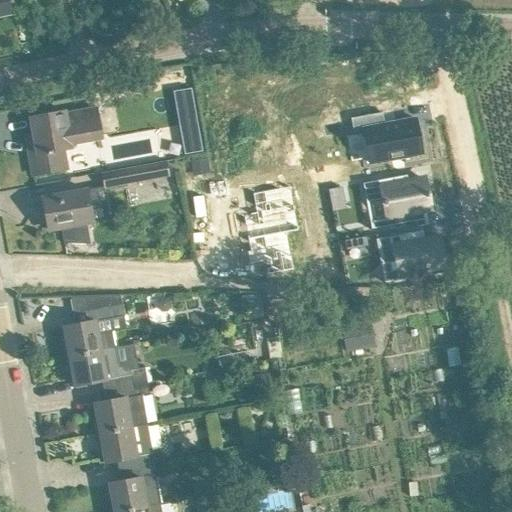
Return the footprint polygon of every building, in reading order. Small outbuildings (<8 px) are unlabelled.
[(0,0),(0,16),(11,14),(9,5),(13,4),(11,0),(0,0)] [(345,60),(353,101),(401,92),(398,79),(401,78),(398,61),(371,67),(369,55),(345,60)] [(218,89),(224,117),(263,110),(263,109),(278,106),(275,92),(276,91),(273,79),(258,81),(256,72),(237,76),(238,85),(218,89)] [(33,175),(52,171),(66,169),(63,150),(71,148),(70,144),(102,138),(96,108),(65,114),(64,110),(30,117),(33,135),(25,137),(33,175)] [(382,112),(350,118),(353,131),(363,129),(369,163),(421,153),(415,118),(384,124),(382,112)] [(169,176),(166,160),(101,173),(104,186),(104,188),(169,176)] [(357,162),(324,169),(327,183),(359,177),(357,162)] [(407,174),(361,182),(365,203),(369,202),(383,199),(386,217),(388,226),(415,221),(416,221),(414,210),(426,208),(429,207),(424,178),(408,181),(407,174)] [(255,212),(242,214),(247,239),(298,229),(290,186),(253,193),(252,193),(255,212)] [(96,187),(43,198),(49,230),(61,228),(63,243),(90,244),(86,223),(92,222),(92,221),(90,208),(100,206),(96,187)] [(341,188),(328,190),(332,211),(345,209),(341,188)] [(319,225),(333,222),(330,206),(327,189),(311,191),(315,209),(315,208),(319,225)] [(249,250),(246,251),(248,265),(268,261),(269,267),(266,268),(267,275),(294,270),(287,233),(298,231),(298,229),(247,239),(249,250)] [(411,232),(376,239),(381,264),(396,261),(399,275),(415,272),(445,266),(439,236),(424,239),(413,241),(411,232)] [(366,236),(345,240),(346,249),(368,245),(366,236)] [(126,327),(120,294),(70,296),(75,324),(63,326),(69,356),(116,347),(113,330),(126,327)] [(273,355),(271,343),(260,344),(262,358),(273,357),(273,355)] [(104,390),(148,382),(145,366),(134,368),(119,365),(116,347),(69,356),(74,385),(102,380),(104,390)] [(142,394),(150,392),(148,382),(104,390),(106,401),(94,403),(99,433),(147,424),(142,394)] [(117,460),(119,470),(163,462),(161,449),(152,451),(147,424),(99,433),(105,462),(117,460)] [(165,472),(163,462),(119,470),(120,481),(108,483),(113,511),(115,511),(161,504),(155,474),(165,472)]
